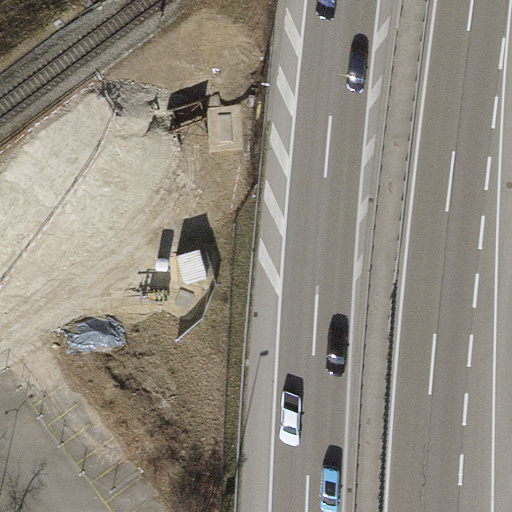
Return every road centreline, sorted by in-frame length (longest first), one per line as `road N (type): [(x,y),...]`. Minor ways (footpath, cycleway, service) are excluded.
road 1 (motorway): [(426,511),(438,321),(477,0)]
road 2 (motorway): [(342,0),(315,286),(305,511)]
